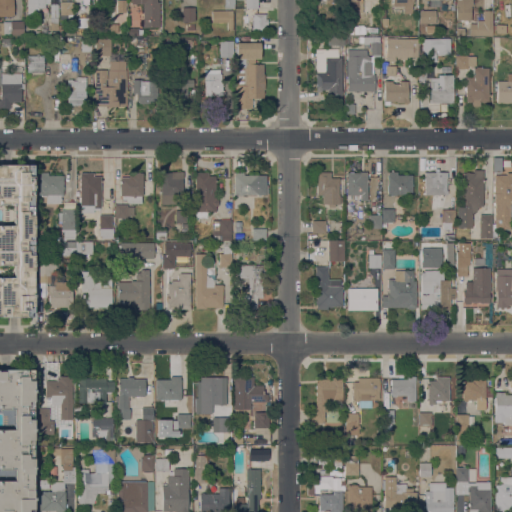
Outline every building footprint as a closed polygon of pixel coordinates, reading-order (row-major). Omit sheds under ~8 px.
[(0,16),(0,0),(12,0),(13,16),(0,16)] [(45,8),(35,8),(35,12),(28,12),(28,4),(27,4),(27,0),(49,0),(49,3),(45,3),(45,8)] [(117,0),(125,0),(125,12),(117,13),(117,0)] [(159,27),(143,27),(143,4),(131,4),(131,0),(156,0),(156,2),(159,2),(159,27)] [(232,0),(232,8),(224,7),(224,0),(232,0)] [(258,0),(258,8),(245,8),(245,0),(258,0)] [(341,13),(341,0),(358,0),(358,1),(363,1),(363,13),(357,13),(341,13)] [(413,0),(413,2),(414,2),(414,3),(413,3),(413,4),(412,4),(412,14),(404,14),(404,6),(392,6),(392,0),(413,0)] [(472,0),(472,6),(471,6),(471,20),(456,20),(455,0),(472,0)] [(60,2),(72,2),(72,19),(60,19),(60,2)] [(47,35),(47,30),(51,30),(50,4),(57,4),(58,22),(60,22),(61,34),(47,35)] [(182,7),(194,7),(194,21),(182,21),(182,7)] [(232,10),(232,22),(233,22),(233,31),(227,31),(227,22),(212,22),(211,11),(232,10)] [(436,10),(436,24),(419,24),(419,10),(436,10)] [(476,23),(476,20),(483,20),(483,10),(491,10),(491,36),(469,36),(469,23),(476,23)] [(254,13),(254,14),(265,14),(265,19),(267,19),(267,25),(265,25),(265,29),(252,29),(252,13),(254,13)] [(3,22),(23,21),(23,35),(3,35),(3,34),(0,34),(0,22),(3,22)] [(109,24),(118,24),(117,33),(109,33),(109,24)] [(506,25),(505,34),(495,33),(496,29),(493,29),(493,25),(495,26),(495,24),(506,25)] [(348,34),(348,26),(363,25),(363,27),(366,27),(366,34),(348,34)] [(436,25),(436,33),(426,33),(426,26),(436,25)] [(366,56),(372,56),(372,55),(370,55),(370,43),(369,43),(369,48),(363,48),(363,44),(358,44),(358,36),(379,36),(379,42),(380,42),(380,55),(379,55),(379,57),(373,56),(373,74),(374,74),(375,94),(372,94),(372,91),(347,91),(347,49),(366,49),(366,56)] [(343,37),(343,45),(333,45),(333,37),(343,37)] [(110,55),(95,55),(95,38),(110,39),(110,55)] [(417,39),(417,60),(394,59),(394,61),(385,60),(386,38),(417,39)] [(449,38),(450,55),(436,55),(436,62),(423,62),(422,39),(449,38)] [(233,57),(219,57),(219,41),(233,41),(233,57)] [(235,68),(237,68),(237,59),(235,59),(235,42),(259,42),(259,47),(261,47),(261,51),(259,51),(259,58),(254,59),(254,64),(263,64),(263,74),(264,74),(264,90),(263,90),(263,98),(251,98),(251,108),(235,108),(235,68)] [(341,103),(327,103),(327,90),(322,90),(322,92),(315,92),(315,50),(338,50),(338,58),(341,58),(341,103)] [(36,56),(36,54),(39,54),(39,56),(44,56),(44,72),(27,73),(27,56),(36,56)] [(467,55),(467,56),(476,56),(476,66),(467,66),(467,69),(455,69),(455,55),(467,55)] [(71,59),(71,72),(58,72),(58,59),(71,59)] [(109,61),(126,61),(126,106),(94,106),(94,70),(109,70),(109,61)] [(395,66),(395,76),(385,75),(385,73),(382,73),(382,66),(385,66),(395,66)] [(465,91),(463,91),(463,87),(465,87),(465,77),(473,77),(473,68),(475,68),(475,67),(481,67),(481,68),(488,68),(488,101),(486,101),(485,102),(482,102),(481,102),(480,102),(479,107),(471,106),(471,101),(470,102),(467,102),(467,101),(465,101),(465,91)] [(0,68),(1,68),(1,73),(20,73),(20,102),(13,102),(10,102),(10,109),(0,109),(0,68)] [(204,75),(204,70),(219,69),(220,74),(221,74),(221,76),(224,76),(224,79),(221,79),(222,91),(224,91),(224,94),(222,94),(222,95),(205,95),(204,75)] [(511,74),(511,103),(496,103),(496,81),(507,81),(507,74),(511,74)] [(453,103),(430,103),(430,87),(429,87),(429,82),(435,82),(435,81),(438,81),(438,75),(453,75),(453,103)] [(86,91),(85,91),(85,105),(67,105),(66,91),(68,91),(67,81),(77,81),(76,77),(86,77),(86,91)] [(132,80),(143,79),(143,81),(157,81),(157,101),(150,101),(150,104),(138,104),(138,101),(136,101),(136,93),(132,93),(132,80)] [(168,101),(168,79),(193,79),(193,87),(187,87),(186,101),(168,101)] [(384,81),(392,81),(392,83),(393,83),(393,84),(399,84),(399,81),(407,81),(407,99),(408,99),(408,103),(396,103),(396,101),(384,101),(384,81)] [(344,113),(344,103),(354,104),(354,114),(344,113)] [(501,158),(501,172),(492,172),(492,158),(501,158)] [(0,317),(0,165),(32,165),(32,317),(0,317)] [(424,195),(424,172),(434,172),(434,169),(438,169),(438,172),(446,172),(446,191),(448,191),(448,195),(424,195)] [(483,206),(479,206),(479,208),(477,208),(477,210),(472,213),(472,228),(457,228),(457,207),(463,207),(462,173),(473,173),(473,170),(483,170),(483,206)] [(63,181),(64,181),(64,184),(63,184),(63,187),(64,187),(64,189),(63,189),(63,195),(61,195),(61,204),(46,204),(46,202),(41,202),(41,195),(38,195),(38,172),(48,172),(48,175),(63,175),(63,181)] [(183,195),(172,195),(172,204),(161,204),(161,182),(154,182),(154,172),(171,172),(183,172),(183,195)] [(265,175),(265,195),(243,195),(243,196),(236,196),(236,195),(233,195),(233,175),(234,175),(234,172),(243,172),(243,175),(265,175)] [(316,172),(330,172),(330,178),(338,178),(338,197),(341,197),(341,203),(339,203),(339,204),(334,204),(334,207),(328,207),(328,204),(322,204),(322,195),(316,195),(316,172)] [(412,195),(395,195),(395,196),(390,196),(390,195),(387,195),(387,175),(388,175),(388,172),(397,172),(397,175),(412,175),(412,195)] [(101,208),(100,208),(100,210),(93,210),(93,213),(81,213),(81,205),(80,205),(80,173),(93,173),(93,176),(101,176),(101,208)] [(143,196),(141,196),(141,204),(126,204),(126,200),(122,200),(122,196),(120,196),(120,177),(129,177),(129,174),(133,174),(133,173),(143,173),(143,196)] [(206,212),(206,219),(195,219),(195,173),(208,173),(208,176),(215,176),(215,199),(217,199),(218,206),(215,206),(215,212),(206,212)] [(359,173),(359,174),(360,174),(360,176),(367,176),(367,200),(360,200),(360,195),(347,195),(347,173),(359,173)] [(506,175),(506,173),(511,173),(511,215),(510,215),(510,229),(495,229),(495,208),(494,208),(494,175),(506,175)] [(115,204),(127,204),(127,207),(134,207),(134,216),(127,216),(127,218),(115,218),(115,204)] [(74,229),(75,229),(75,239),(63,239),(63,231),(61,231),(61,221),(58,221),(58,213),(61,213),(61,209),(74,209),(74,227),(74,229)] [(394,222),(386,222),(386,227),(382,227),(382,223),(381,223),(381,209),(394,209),(394,222)] [(455,210),(454,223),(451,223),(451,229),(442,229),(442,221),(441,221),(441,214),(442,214),(442,209),(455,210)] [(175,213),(188,213),(188,223),(175,223),(175,213)] [(380,228),(368,228),(368,214),(381,215),(380,228)] [(491,237),(491,238),(479,238),(479,214),(492,214),(492,225),(492,237),(491,237)] [(99,215),(112,215),(112,221),(114,221),(114,228),(113,228),(113,238),(102,239),(102,236),(99,236),(99,215)] [(223,241),(221,241),(221,235),(212,235),(212,220),(230,220),(231,241),(223,241)] [(311,233),(311,221),(325,220),(325,224),(326,224),(326,231),(325,231),(325,233),(311,233)] [(155,232),(155,227),(161,227),(161,228),(167,228),(167,230),(165,230),(165,240),(155,240),(155,232)] [(266,228),(265,241),(251,241),(251,228),(266,228)] [(343,261),(328,261),(328,240),(343,240),(343,261)] [(231,264),(231,267),(219,267),(219,254),(223,253),(223,241),(231,241),(230,260),(233,260),(233,264),(231,264)] [(75,255),(62,255),(62,256),(56,256),(56,244),(58,243),(62,242),(64,244),(64,242),(75,242),(75,254),(75,255)] [(75,254),(75,242),(92,242),(92,254),(75,254)] [(153,243),(153,258),(120,258),(120,243),(153,243)] [(394,269),(382,269),(382,249),(394,249),(394,269)] [(421,310),(421,286),(418,286),(418,253),(421,253),(421,249),(433,249),(433,267),(431,267),(431,269),(443,269),(443,280),(450,280),(450,288),(454,288),(454,298),(449,299),(449,310),(421,310)] [(469,260),(470,260),(470,263),(469,263),(469,265),(467,265),(467,276),(456,276),(456,258),(455,258),(455,251),(469,251),(469,260)] [(206,307),(206,309),(194,309),(195,254),(206,254),(206,261),(214,261),(214,285),(222,285),(222,307),(206,307)] [(380,268),(367,268),(367,254),(380,254),(380,268)] [(174,268),(162,268),(162,255),(174,255),(174,268)] [(48,295),(35,295),(35,283),(38,283),(37,258),(56,257),(57,276),(64,275),(64,281),(71,281),(72,307),(70,309),(67,309),(67,307),(48,307),(48,295)] [(474,265),(474,258),(483,257),(483,265),(474,265)] [(242,295),(240,295),(239,277),(239,265),(265,265),(265,274),(262,274),(262,298),(256,298),(256,308),(242,308),(242,295)] [(342,306),(333,306),(332,308),(328,308),(327,307),(327,309),(316,309),(316,305),(315,304),(315,300),(316,300),(316,278),(315,278),(315,267),(327,267),(327,280),(340,280),(340,286),(342,286),(342,306)] [(489,268),(490,292),(488,292),(488,303),(479,303),(479,302),(469,302),(469,304),(464,304),(464,302),(462,302),(462,291),(465,291),(465,281),(471,281),(471,268),(489,268)] [(501,275),(501,274),(503,274),(503,268),(510,268),(510,276),(511,276),(511,305),(507,305),(507,308),(495,308),(495,283),(497,283),(497,281),(499,281),(499,275),(501,275)] [(149,310),(136,310),(136,303),(129,303),(129,304),(121,304),(121,303),(117,303),(117,282),(130,282),(130,281),(136,281),(136,278),(135,277),(136,274),(138,272),(139,272),(141,270),(149,270),(149,310)] [(381,307),(381,296),(387,296),(387,294),(388,294),(388,288),(387,288),(387,281),(392,281),(392,279),(394,279),(394,270),(413,270),(413,282),(416,282),(416,308),(412,308),(412,309),(407,309),(407,308),(405,308),(405,307),(381,307)] [(111,307),(97,307),(97,308),(93,308),(93,307),(87,307),(87,292),(81,292),(81,271),(95,271),(95,273),(98,276),(111,276),(111,307)] [(167,283),(170,283),(170,280),(178,280),(178,273),(189,273),(189,310),(176,310),(176,307),(168,307),(168,304),(167,304),(167,283)] [(377,288),(377,310),(347,310),(347,288),(377,288)] [(0,511),(0,369),(32,369),(32,511),(0,511)] [(155,400),(155,380),(170,380),(170,376),(180,376),(180,379),(181,379),(181,400),(155,400)] [(234,417),(233,377),(253,376),(253,386),(263,385),(263,394),(267,394),(267,401),(250,402),(250,409),(249,409),(249,417),(234,417)] [(407,379),(407,376),(415,376),(415,401),(407,401),(407,395),(395,395),(395,397),(391,397),(390,379),(407,379)] [(72,419),(60,420),(60,405),(51,405),(51,397),(45,397),(45,381),(56,381),(56,379),(59,378),(59,377),(71,377),(72,419)] [(118,378),(127,378),(127,377),(133,377),(133,379),(144,379),(144,397),(127,396),(127,409),(129,409),(129,419),(117,419),(117,395),(118,395),(118,378)] [(226,405),(211,405),(211,414),(195,414),(195,398),(197,398),(197,381),(200,381),(200,377),(226,377),(226,405)] [(315,382),(317,382),(317,379),(331,379),(331,377),(343,377),(343,403),(327,403),(327,411),(324,411),(324,423),(310,423),(310,406),(315,406),(315,382)] [(378,377),(378,400),(371,400),(371,408),(358,408),(358,402),(354,402),(354,400),(352,400),(352,382),(358,382),(357,378),(378,377)] [(427,381),(436,380),(436,377),(448,377),(449,400),(440,401),(440,402),(435,402),(435,404),(427,404),(427,381)] [(485,410),(475,410),(475,400),(467,400),(467,401),(464,401),(464,400),(462,400),(462,382),(471,382),(471,377),(484,377),(485,410)] [(504,392),(504,395),(511,395),(511,391),(511,377),(511,425),(504,425),(504,423),(494,423),(494,392),(504,392)] [(106,378),(106,382),(114,382),(114,392),(111,392),(111,393),(106,393),(106,403),(78,403),(78,378),(106,378)] [(141,420),(141,408),(152,407),(153,421),(151,421),(152,443),(135,443),(135,420),(141,420)] [(48,422),(43,422),(43,428),(37,428),(37,422),(36,422),(36,408),(48,408),(48,422)] [(393,423),(381,423),(381,410),(393,410),(393,423)] [(418,412),(430,412),(430,425),(418,425),(418,412)] [(176,413),(189,413),(189,428),(176,428),(176,413)] [(358,426),(345,427),(345,413),(357,413),(358,426)] [(268,414),(268,428),(254,428),(254,415),(268,414)] [(456,444),(455,414),(468,414),(469,444),(456,444)] [(212,432),(212,418),(215,418),(215,417),(231,417),(231,432),(212,432)] [(113,418),(113,437),(91,437),(91,418),(113,418)] [(78,469),(88,469),(88,473),(95,473),(95,463),(91,463),(91,449),(92,449),(92,447),(114,447),(114,483),(107,483),(107,490),(104,490),(104,493),(96,493),(93,503),(78,503),(78,469)] [(511,458),(496,458),(496,447),(511,447),(511,458)] [(36,491),(51,491),(51,482),(62,482),(62,464),(60,464),(60,455),(53,455),(53,448),(61,448),(72,448),(72,467),(75,467),(75,483),(64,483),(64,491),(65,491),(64,511),(55,511),(36,511),(36,491)] [(248,448),(260,448),(260,460),(249,460),(248,448)] [(341,460),(340,460),(340,466),(333,466),(333,461),(325,461),(325,464),(317,465),(317,461),(312,461),(312,449),(341,448),(341,460)] [(152,471),(140,471),(140,458),(142,458),(142,455),(152,455),(152,471)] [(206,469),(207,469),(208,482),(194,483),(193,469),(195,469),(195,455),(206,455),(206,469)] [(358,475),(345,475),(344,462),(345,462),(345,456),(357,456),(358,475)] [(168,458),(168,471),(155,471),(155,458),(168,458)] [(430,476),(419,476),(418,463),(430,462),(430,476)] [(468,467),(468,468),(474,468),(474,482),(489,482),(490,511),(469,511),(469,494),(455,495),(455,467),(468,467)] [(161,485),(166,485),(166,476),(173,476),(173,468),(187,468),(187,511),(175,511),(161,511),(161,485)] [(259,469),(259,499),(256,499),(256,511),(235,511),(235,504),(246,504),(246,492),(239,492),(239,480),(246,480),(246,469),(259,469)] [(313,489),(313,476),(332,476),(332,489),(313,489)] [(394,476),(394,477),(408,477),(406,480),(407,488),(412,488),(412,492),(416,492),(416,504),(398,504),(398,507),(384,507),(384,476),(394,476)] [(511,510),(504,510),(504,511),(494,511),(495,485),(500,485),(500,476),(511,476),(511,510)] [(49,480),(49,488),(39,488),(39,480),(49,480)] [(338,490),(338,486),(339,486),(339,480),(343,480),(344,485),(344,491),(342,491),(341,511),(318,511),(318,505),(318,494),(332,494),(332,490),(338,490)] [(116,511),(117,511),(117,481),(153,481),(153,510),(147,510),(147,511),(116,511)] [(445,482),(445,487),(453,487),(453,502),(454,502),(454,504),(452,504),(452,506),(454,506),(454,508),(452,508),(452,511),(429,511),(424,511),(424,508),(423,508),(423,505),(424,505),(424,501),(424,498),(423,498),(423,495),(424,495),(424,491),(428,491),(428,482),(445,482)] [(371,511),(357,511),(347,511),(347,485),(357,485),(357,487),(371,487),(371,511)] [(199,511),(199,494),(218,493),(218,488),(229,488),(229,496),(228,496),(228,511),(199,511)]
